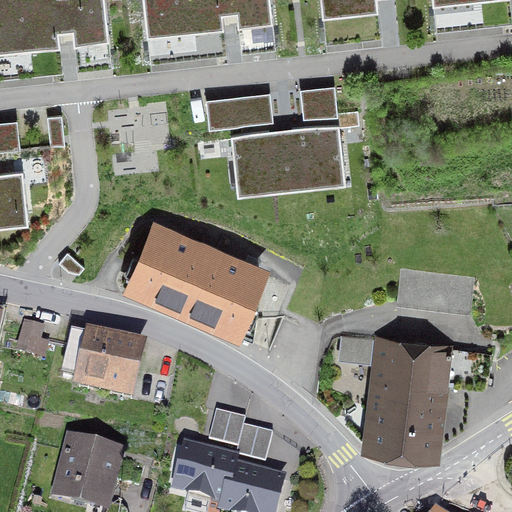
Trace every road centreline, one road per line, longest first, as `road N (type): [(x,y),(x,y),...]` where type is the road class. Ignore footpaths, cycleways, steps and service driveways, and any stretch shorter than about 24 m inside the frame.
road 1 (residential): [(18,290),(129,317),(204,346),(292,404),(380,506)]
road 2 (residential): [(79,98),(489,54)]
road 3 (residential): [(79,98),(82,206),(18,290)]
